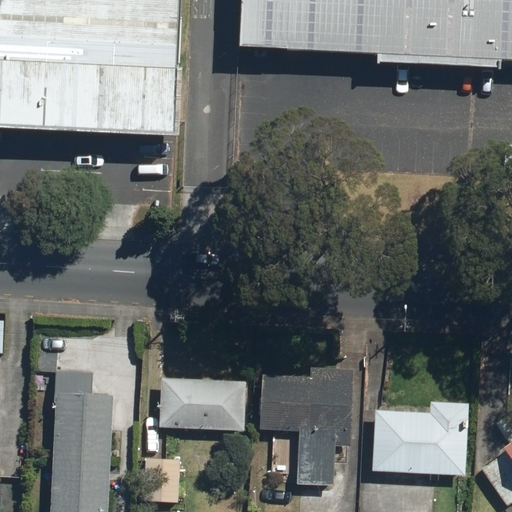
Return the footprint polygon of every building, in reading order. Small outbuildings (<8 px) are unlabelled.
[(0,0),(0,130),(177,137),(182,0),(0,0)] [(511,0),(241,0),(239,54),(511,64),(511,0)] [(8,312),(0,311),(0,355),(6,356),(8,312)] [(355,447),(356,366),(312,366),(312,373),(262,372),(261,431),(280,431),(280,451),(304,451),(304,485),(334,485),(335,447),(355,447)] [(95,375),(57,374),(53,511),(112,511),(116,395),(95,395),(95,375)] [(249,378),(164,376),(163,429),(247,431),(249,378)] [(431,410),(377,408),(375,473),(466,477),(469,401),(432,399),(431,410)] [(511,440),(504,446),(508,452),(483,470),(510,508),(511,506),(511,440)] [(183,460),(149,459),(148,502),(183,503),(183,460)]
